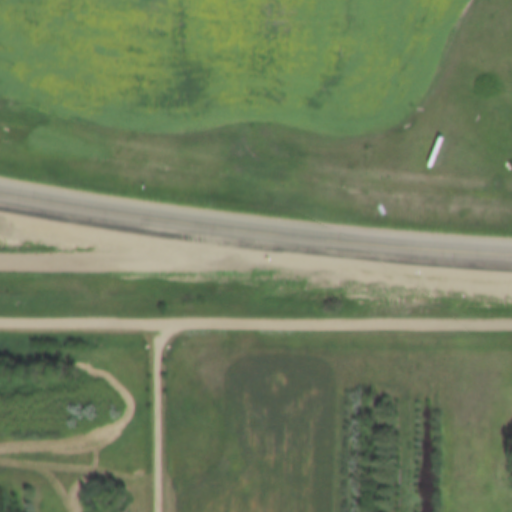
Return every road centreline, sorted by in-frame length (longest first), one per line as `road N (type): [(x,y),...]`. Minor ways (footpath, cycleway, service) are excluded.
road 1 (trunk): [(0,187),(336,238),(511,253)]
road 2 (residential): [(511,318),(0,322)]
road 3 (residential): [(0,265),(155,268),(399,243)]
